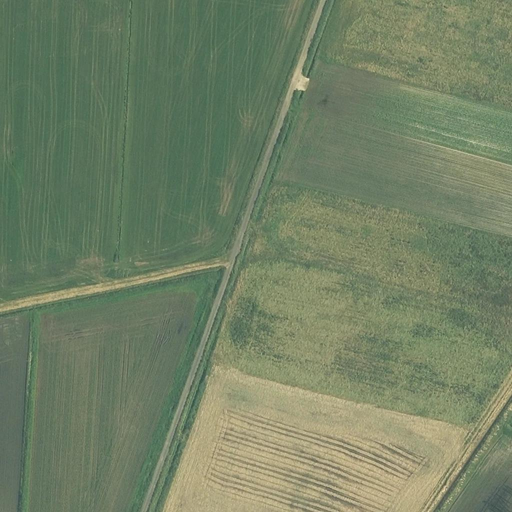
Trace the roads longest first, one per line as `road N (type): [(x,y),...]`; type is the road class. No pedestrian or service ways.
road 1 (track): [(143,511),(323,0)]
road 2 (track): [(0,312),(230,264)]
